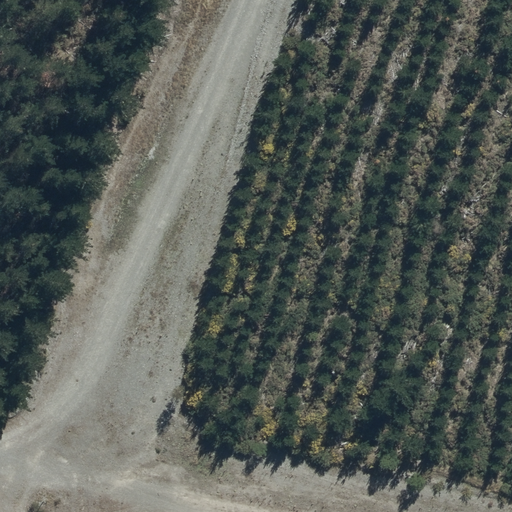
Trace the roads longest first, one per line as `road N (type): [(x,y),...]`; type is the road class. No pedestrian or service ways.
road 1 (track): [(224,0),(79,399),(16,457)]
road 2 (unclassified): [(0,453),(364,511)]
